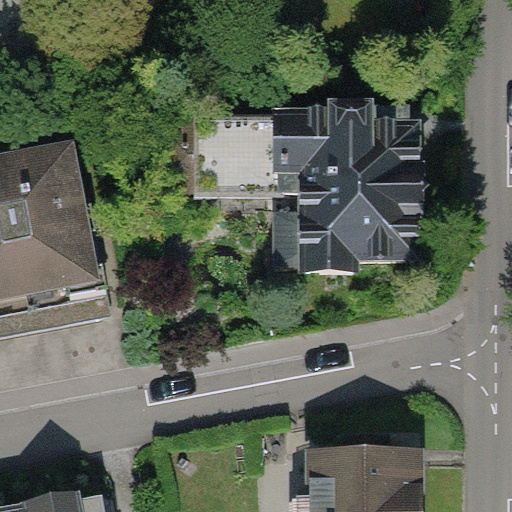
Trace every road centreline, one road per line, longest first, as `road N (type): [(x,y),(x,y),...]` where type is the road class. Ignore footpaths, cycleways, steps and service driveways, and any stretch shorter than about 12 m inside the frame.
road 1 (residential): [(491,346),(0,440)]
road 2 (residential): [(495,0),(491,346)]
road 3 (residential): [(491,346),(494,511)]
